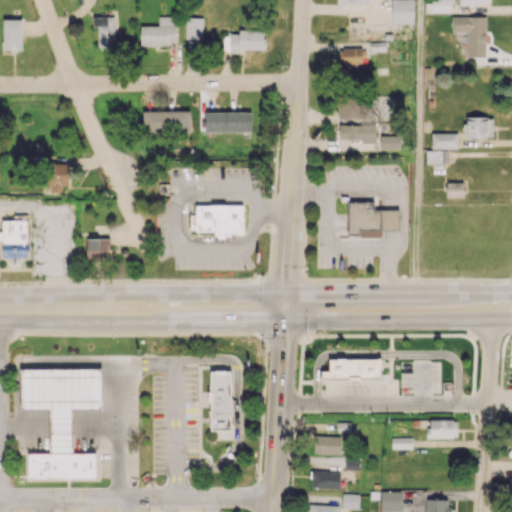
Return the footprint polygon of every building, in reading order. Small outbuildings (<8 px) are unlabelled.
[(414,22),(413,0),(391,0),(392,23),(414,22)] [(430,0),(431,12),(451,12),(451,0),(430,0)] [(452,31),(467,31),(466,56),(485,56),(486,16),(453,15),(452,31)] [(114,16),(92,16),(93,27),(98,27),(98,50),(115,50),(114,16)] [(140,25),(140,44),(176,45),(176,16),(158,16),(158,25),(140,25)] [(203,17),(185,17),(185,39),(203,39),(203,17)] [(3,50),(22,49),(22,19),(3,19),(3,50)] [(223,51),(240,52),(240,49),(265,49),(265,31),(238,30),(238,34),(223,34),(223,51)] [(343,64),(362,64),(362,47),(343,47),(343,64)] [(338,119),(361,118),(361,99),(338,99),(338,119)] [(190,110),(142,111),(143,133),(190,132),(190,110)] [(251,112),(205,111),(204,131),(251,132),(251,112)] [(492,138),(493,117),(466,116),(466,137),(492,138)] [(339,140),(375,139),(375,124),(339,125),(339,140)] [(457,148),(457,132),(431,133),(432,148),(457,148)] [(400,135),(380,135),(380,149),(401,148),(400,135)] [(447,150),(426,150),(426,163),(448,163),(447,150)] [(46,185),(52,185),(51,192),(61,192),(62,185),(68,185),(69,161),(47,160),(46,185)] [(463,197),(463,182),(446,181),(446,197),(463,197)] [(347,201),(347,237),(381,237),(381,229),(398,229),(398,210),(373,210),(373,201),(347,201)] [(243,205),(195,204),(195,231),(214,231),(214,234),(243,234),(243,205)] [(28,257),(27,218),(1,219),(2,258),(28,257)] [(88,261),(109,261),(108,238),(87,238),(88,261)] [(379,378),(379,358),(328,359),(329,371),(322,371),(322,379),(379,378)] [(230,370),(209,371),(210,430),(232,429),(230,370)] [(430,429),(426,429),(426,437),(457,438),(457,419),(430,419),(430,429)] [(313,452),(340,453),(341,436),(314,435),(313,452)] [(411,437),(391,437),(391,448),(411,448),(411,437)] [(27,453),(96,453),(96,478),(27,478),(27,453)] [(359,459),(345,458),(344,469),(359,470),(359,459)] [(311,488),(339,489),(339,470),(311,470),(311,488)] [(401,491),(380,490),(380,510),(401,510),(401,491)] [(358,508),(359,494),(342,493),(341,508),(358,508)] [(449,511),(450,499),(426,498),(425,511),(449,511)]
